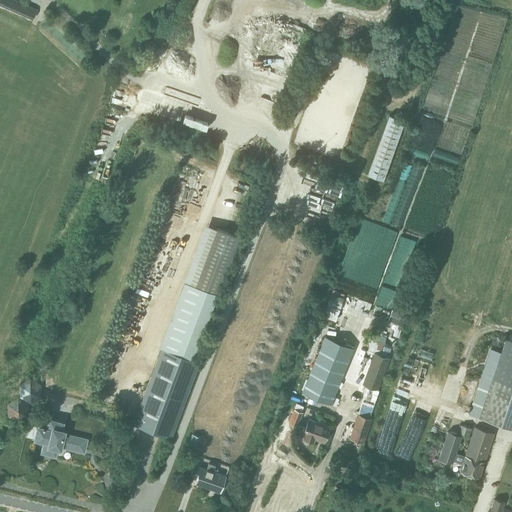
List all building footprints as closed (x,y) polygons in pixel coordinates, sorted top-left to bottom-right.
[(39,7),(22,0),(0,0),(0,2),(35,19),(39,7)] [(293,88),(287,105),(298,109),(304,92),(293,88)] [(383,180),(405,121),(389,115),(368,175),(383,180)] [(218,294),(240,237),(236,236),(217,229),(196,285),(216,293),(218,294)] [(325,336),(302,392),(331,404),(331,403),(333,404),(336,396),(334,395),(354,348),(325,336)] [(491,349),(482,376),(469,414),(511,427),(511,340),(506,339),(502,352),(491,349)] [(172,437),(200,362),(162,348),(134,423),(172,437)] [(390,359),(376,353),(364,384),(378,389),(390,359)] [(19,384),(19,397),(31,403),(41,396),(41,383),(30,377),(19,384)] [(29,415),(29,403),(19,398),(9,404),(9,416),(19,421),(29,415)] [(294,408),(288,422),(297,426),(303,412),(294,408)] [(358,414),(350,437),(363,442),(371,419),(358,414)] [(313,442),(314,438),(324,441),(330,426),(309,418),(303,433),(305,434),(303,438),(313,442)] [(66,444),(84,448),(86,439),(64,434),(64,431),(61,431),(63,423),(50,420),(47,430),(46,430),(45,430),(45,428),(42,428),(41,429),(40,429),(40,431),(37,430),(35,437),(37,437),(37,440),(45,442),(42,452),(44,452),(43,453),(53,456),(54,455),(55,455),(57,448),(60,449),(61,446),(65,447),(66,444)] [(449,427),(439,457),(453,461),(453,459),(463,462),(460,470),(479,476),(494,433),(475,426),(465,455),(456,452),(460,441),(462,432),(459,431),(449,427)] [(192,435),(186,452),(196,455),(202,438),(192,435)] [(221,491),(226,475),(214,471),(216,465),(209,463),(207,469),(194,464),(190,476),(197,479),(196,483),(221,491)] [(501,511),(505,502),(494,499),(489,511),(501,511)]
